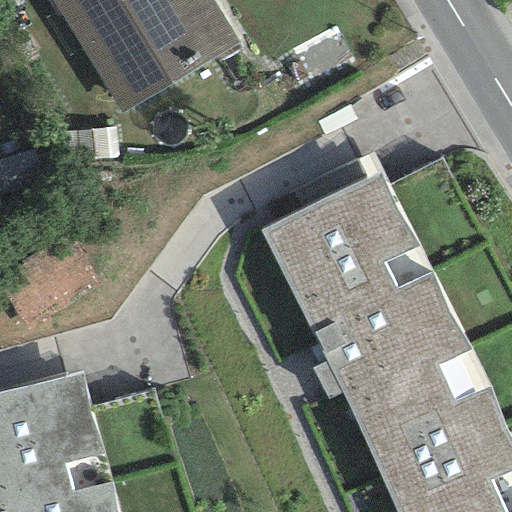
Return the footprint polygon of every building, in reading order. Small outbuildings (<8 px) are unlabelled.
[(210,0),(51,0),(120,116),(238,47),(210,0)] [(37,150),(0,160),(0,192),(45,179),(37,150)] [(259,231),(325,362),(311,368),(327,401),(341,395),(394,511),(511,511),(511,441),(488,386),(467,344),(377,171),(259,231)] [(98,286),(66,233),(0,272),(0,284),(27,328),(98,286)] [(118,511),(81,373),(0,394),(0,511),(118,511)]
